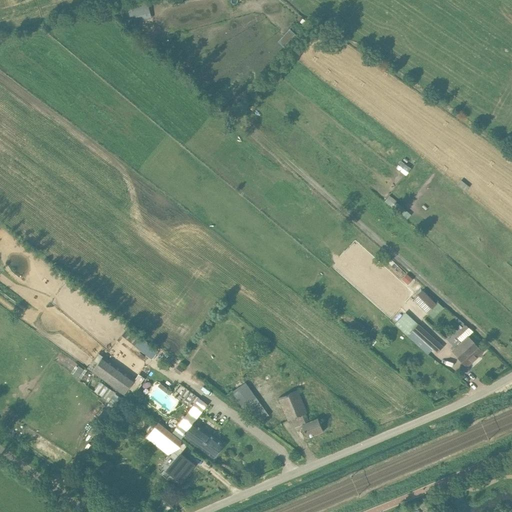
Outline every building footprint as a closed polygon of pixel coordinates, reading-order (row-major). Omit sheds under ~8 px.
[(130,18),(150,13),(147,1),(127,6),(130,18)] [(288,51),(294,45),(284,35),(278,41),(288,51)] [(411,168),(401,161),(396,168),(406,175),(411,168)] [(469,187),(461,180),(457,185),(465,191),(469,187)] [(385,201),(392,207),(396,203),(397,202),(389,196),(385,201)] [(413,300),(427,313),(436,304),(423,290),(413,300)] [(395,323),(408,335),(419,323),(407,311),(395,323)] [(371,338),(375,333),(358,319),(354,324),(371,338)] [(419,323),(414,329),(437,352),(443,346),(419,323)] [(473,342),(468,337),(458,346),(453,351),(467,367),(483,352),(473,342)] [(151,359),(158,350),(142,338),(135,347),(151,359)] [(91,372),(124,395),(124,394),(132,383),(100,360),(91,372)] [(174,371),(179,375),(183,369),(178,366),(174,371)] [(132,383),(124,394),(130,398),(137,389),(138,389),(142,384),(141,384),(144,379),(138,375),(135,379),(132,383)] [(107,428),(126,402),(116,394),(116,393),(100,382),(94,391),(109,402),(96,420),(107,428)] [(269,415),(245,382),(231,392),(243,409),(248,405),(260,422),(269,415)] [(302,425),(307,438),(323,431),(319,422),(318,419),(308,423),(305,414),(307,413),(298,391),(279,398),(285,411),(288,421),(291,419),(295,428),(302,425)] [(172,432),(181,439),(184,434),(213,457),(223,444),(194,422),(208,405),(199,398),(172,432)] [(174,435),(158,422),(154,427),(171,440),(174,435)] [(102,430),(94,425),(87,434),(96,439),(102,430)] [(184,442),(175,435),(166,446),(175,454),(184,442)] [(89,472),(101,481),(113,466),(104,459),(113,447),(110,444),(106,448),(103,452),(100,456),(101,457),(89,472)] [(168,470),(167,471),(168,471),(173,475),(180,481),(194,464),(181,453),(168,470)] [(136,472),(128,486),(148,498),(159,480),(151,476),(149,480),(136,472)]
